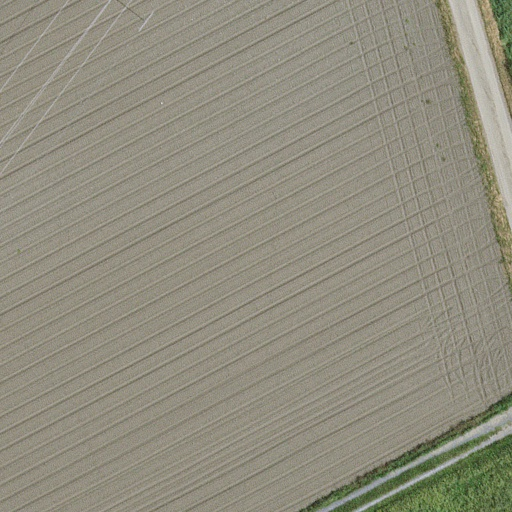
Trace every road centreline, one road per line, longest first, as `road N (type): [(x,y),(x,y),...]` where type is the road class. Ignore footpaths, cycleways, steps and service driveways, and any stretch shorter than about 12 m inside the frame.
road 1 (track): [(338,511),(511,421)]
road 2 (unclassified): [(461,0),(511,174)]
